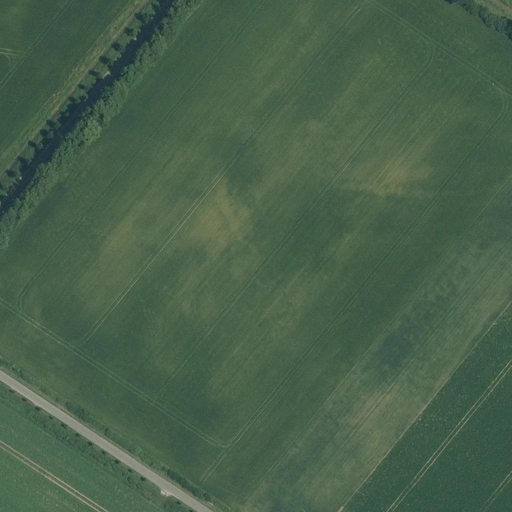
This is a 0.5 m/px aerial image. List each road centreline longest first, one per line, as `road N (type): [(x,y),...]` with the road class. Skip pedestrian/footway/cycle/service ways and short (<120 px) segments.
road 1 (unclassified): [(0,210),(173,0)]
road 2 (unclassified): [(0,375),(204,511)]
